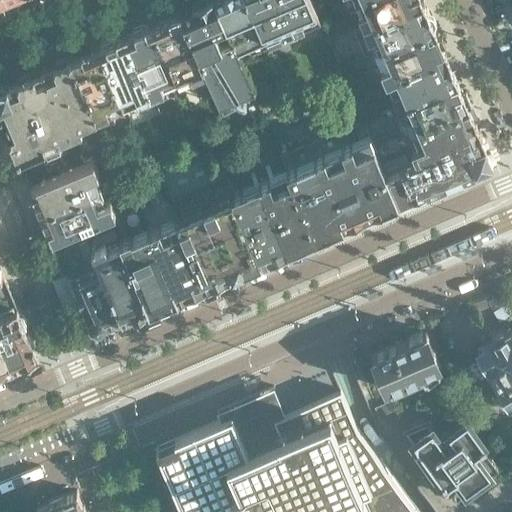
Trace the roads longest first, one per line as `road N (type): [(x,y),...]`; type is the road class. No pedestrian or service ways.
road 1 (residential): [(0,470),(511,246)]
road 2 (residential): [(511,187),(0,406)]
